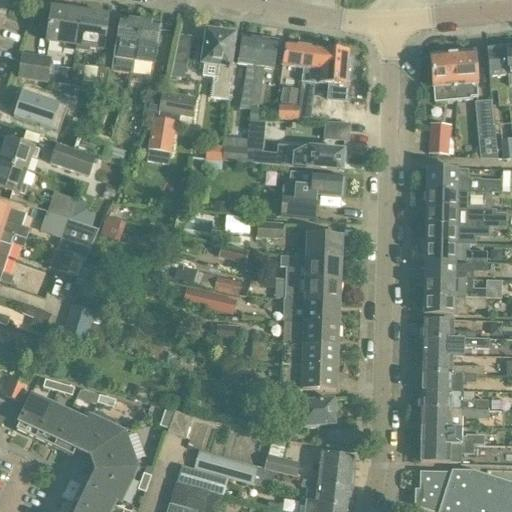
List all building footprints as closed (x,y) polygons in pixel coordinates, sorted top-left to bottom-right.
[(74,53),(79,13),(75,13),(75,15),(69,14),(69,12),(51,9),(46,44),(62,46),(62,51),(74,53)] [(98,16),(79,13),(74,53),(88,55),(89,50),(103,52),(108,17),(102,17),(102,19),(97,18),(98,16)] [(131,76),(133,64),(140,22),(120,19),(112,73),(131,76)] [(159,25),(140,22),(133,64),(153,67),(159,25)] [(234,36),(206,32),(201,65),(218,68),(216,84),(213,84),(211,99),(228,102),(230,86),(228,86),(230,69),(229,69),(234,36)] [(255,69),(259,39),(241,37),(237,66),(247,68),(243,96),(238,110),(249,111),(250,107),(251,98),(253,83),(255,69)] [(250,107),(258,108),(263,70),(273,72),(278,42),(259,39),(255,69),(253,83),(251,98),(250,107)] [(316,67),(321,67),(322,51),(321,51),(285,46),(281,69),(302,71),(303,71),(316,72),(316,67)] [(509,108),(509,103),(505,49),(486,51),(490,93),(498,93),(499,108),(509,108)] [(303,71),(302,71),(301,84),(317,86),(327,87),(326,96),(343,98),(344,87),(346,88),(347,68),(348,68),(349,52),(333,51),(333,52),(322,51),(321,67),(316,67),(316,72),(303,71)] [(459,55),(452,55),(455,103),(471,102),(471,100),(477,99),(474,54),(470,54),(467,53),(462,53),(459,55)] [(434,105),(455,103),(452,55),(444,56),(442,55),(436,55),(434,57),(430,57),(434,105)] [(49,60),(22,56),(19,80),(45,84),(49,60)] [(184,80),(185,75),(187,76),(188,70),(186,70),(187,67),(174,64),(171,78),(184,80)] [(72,65),(70,83),(106,90),(108,70),(72,65)] [(279,104),(296,106),(298,91),(281,89),(279,104)] [(158,121),(162,95),(146,92),(142,118),(154,120),(158,121)] [(158,121),(175,124),(175,125),(179,125),(180,117),(191,119),(195,101),(162,95),(158,121)] [(497,162),(494,127),(492,127),(490,103),(475,104),(480,161),(497,162)] [(96,121),(99,108),(88,106),(86,119),(96,121)] [(277,122),(298,123),(298,107),(284,107),(278,107),(277,122)] [(264,110),(250,109),(249,122),(263,123),(264,110)] [(170,155),(175,125),(175,124),(158,121),(154,120),(148,152),(170,155)] [(324,124),(323,141),(348,143),(350,125),(324,124)] [(428,156),(448,157),(451,127),(430,125),(428,156)] [(301,137),(301,127),(282,126),(281,137),(301,137)] [(511,161),(511,141),(511,140),(511,131),(499,132),(500,142),(502,162),(511,161)] [(0,157),(0,163),(26,172),(27,173),(35,150),(6,140),(0,157)] [(50,166),(88,179),(95,159),(73,151),(57,146),(50,166)] [(222,164),(223,149),(223,148),(206,147),(205,162),(222,164)] [(222,164),(246,166),(246,151),(223,149),(222,164)] [(341,173),(343,153),(308,150),(293,157),(251,153),(250,165),(341,173)] [(27,173),(26,172),(0,163),(0,188),(20,196),(27,173)] [(468,180),(468,172),(427,171),(426,193),(489,195),(501,195),(501,183),(480,182),(480,181),(468,180)] [(282,189),(279,219),(313,222),(315,196),(339,199),(341,178),(289,173),(289,184),(282,189)] [(57,218),(67,221),(69,221),(75,202),(42,190),(39,200),(28,197),(25,207),(57,218)] [(426,193),(426,210),(467,212),(468,205),(489,205),(489,195),(426,193)] [(225,215),(226,206),(214,204),(213,213),(225,215)] [(25,215),(0,206),(0,232),(26,241),(29,230),(21,227),(25,215)] [(467,212),(426,210),(425,228),(489,230),(505,230),(505,216),(490,215),(490,212),(467,212)] [(61,241),(67,221),(57,218),(51,237),(61,241)] [(124,225),(106,219),(99,237),(117,244),(124,225)] [(99,231),(69,221),(67,221),(61,241),(57,251),(60,252),(73,257),(83,260),(85,261),(99,231)] [(256,240),(281,242),(282,226),(257,224),(256,240)] [(469,247),(475,247),(475,239),(489,239),(489,230),(425,228),(425,246),(469,247)] [(26,241),(0,232),(0,257),(7,260),(12,246),(23,250),(26,241)] [(340,260),(341,239),(341,237),(305,236),(304,249),(296,249),(296,258),(340,260)] [(424,263),(477,265),(486,265),(487,254),(469,254),(469,247),(425,246),(424,263)] [(220,249),(218,260),(245,266),(247,255),(220,249)] [(73,257),(60,252),(53,272),(55,273),(66,276),(73,257)] [(0,257),(0,283),(10,287),(13,279),(2,275),(7,260),(0,257)] [(76,280),(78,275),(83,260),(73,257),(66,276),(76,280)] [(339,282),(340,260),(296,258),(280,258),(279,269),(285,270),(284,280),(304,281),(339,282)] [(486,265),(477,265),(424,263),(424,281),(472,282),(473,274),(486,274),(486,265)] [(199,273),(184,269),(183,272),(176,271),(173,279),(195,285),(199,273)] [(81,287),(77,297),(97,303),(101,305),(108,284),(78,275),(76,280),(74,285),(81,287)] [(203,276),(199,289),(213,293),(238,299),(241,286),(216,279),(203,276)] [(46,295),(49,284),(31,278),(30,280),(19,277),(16,285),(46,295)] [(283,303),(338,304),(339,282),(304,281),(284,280),(283,303)] [(424,281),(424,299),(485,300),(485,291),(472,291),(472,282),(424,281)] [(236,300),(204,293),(201,309),(232,316),(236,300)] [(101,305),(97,303),(77,297),(74,308),(72,308),(68,318),(90,325),(94,314),(102,317),(105,306),(101,305)] [(467,318),(468,311),(485,311),(485,300),(424,299),(423,317),(467,318)] [(337,327),(338,304),(283,303),(283,325),(337,327)] [(39,311),(30,330),(42,335),(43,336),(51,317),(40,312),(39,311)] [(0,326),(6,328),(8,319),(0,316),(0,326)] [(85,345),(90,325),(68,318),(63,338),(85,345)] [(423,321),(423,340),(475,341),(475,334),(453,333),(453,322),(423,321)] [(337,347),(337,327),(283,325),(282,346),(337,347)] [(235,328),(216,327),(215,341),(234,343),(235,328)] [(423,340),(422,357),(452,358),(462,359),(463,349),(475,349),(475,341),(423,340)] [(251,359),(265,360),(266,345),(252,344),(251,359)] [(336,370),(337,347),(282,346),(281,368),(336,370)] [(32,359),(34,352),(24,348),(22,355),(32,359)] [(183,360),(168,355),(165,365),(180,369),(183,360)] [(462,369),(452,369),(452,358),(422,357),(422,375),(475,376),(475,377),(483,377),(483,369),(462,368),(462,369)] [(32,373),(27,371),(19,368),(14,380),(27,385),(32,373)] [(281,368),(281,392),(335,394),(336,370),(281,368)] [(222,374),(219,384),(237,387),(240,378),(222,374)] [(422,375),(421,393),(462,394),(462,384),(475,385),(475,377),(475,376),(422,375)] [(20,405),(27,386),(10,379),(3,398),(20,405)] [(42,389),(57,393),(59,386),(45,381),(42,389)] [(74,390),(59,386),(57,393),(71,398),(74,390)] [(135,387),(131,399),(145,403),(148,391),(135,387)] [(82,401),(97,405),(100,397),(84,393),(82,401)] [(421,410),(487,412),(487,403),(472,402),(472,404),(462,404),(462,394),(421,393),(421,410)] [(115,402),(100,397),(97,405),(113,410),(115,402)] [(15,432),(34,441),(50,407),(31,398),(15,432)] [(294,404),(296,432),(319,430),(318,428),(334,427),(332,402),(294,404)] [(50,407),(34,441),(52,450),(68,415),(50,407)] [(173,412),(165,410),(159,428),(167,430),(173,412)] [(421,410),(420,428),(461,429),(461,420),(464,420),(464,421),(486,422),(487,412),(421,410)] [(90,419),(71,459),(72,459),(75,451),(90,458),(123,435),(113,430),(116,423),(94,412),(90,419)] [(185,441),(192,418),(175,413),(166,435),(185,441)] [(87,424),(68,415),(52,450),(71,459),(90,419),(89,419),(87,424)] [(270,441),(286,443),(288,431),(272,428),(270,441)] [(420,428),(420,446),(473,447),(484,447),(484,438),(464,437),(464,439),(461,439),(461,429),(420,428)] [(136,471),(123,435),(90,458),(95,474),(136,471)] [(461,457),(473,457),(473,447),(420,446),(419,464),(460,465),(461,457)] [(258,469),(198,453),(193,470),(193,471),(227,481),(252,488),(258,469)] [(354,472),(354,459),(320,453),(319,464),(313,464),(311,474),(318,475),(316,485),(352,492),(354,472)] [(300,465),(281,460),(267,457),(263,471),(296,480),(300,465)] [(182,467),(176,485),(190,489),(209,494),(222,498),(227,481),(193,471),(193,470),(182,467)] [(136,471),(95,474),(89,488),(81,484),(81,485),(120,504),(136,471)] [(422,510),(429,511),(511,511),(511,487),(472,475),(419,474),(419,492),(422,492),(422,510)] [(145,494),(151,478),(143,475),(137,491),(145,494)] [(305,503),(349,511),(352,492),(316,485),(302,481),(301,489),(306,490),(305,503)] [(81,485),(72,504),(89,511),(109,511),(115,502),(120,504),(81,485)] [(170,506),(190,511),(203,511),(209,494),(190,489),(176,485),(170,506)] [(305,503),(303,511),(349,511),(305,503)]
